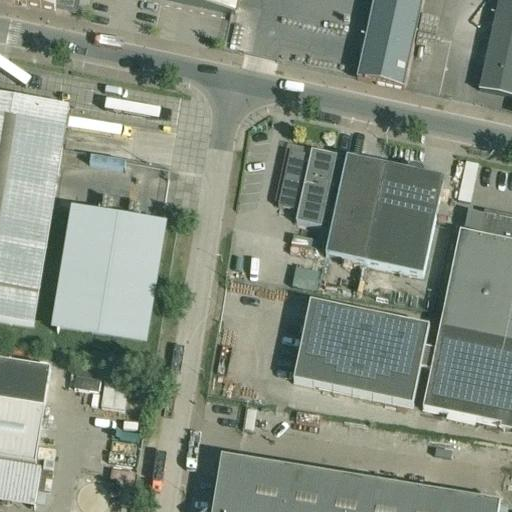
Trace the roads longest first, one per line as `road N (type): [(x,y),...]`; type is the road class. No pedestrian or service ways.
road 1 (unclassified): [(160,511),(233,82)]
road 2 (unclassified): [(511,142),(233,82)]
road 3 (unclassified): [(233,82),(0,31)]
